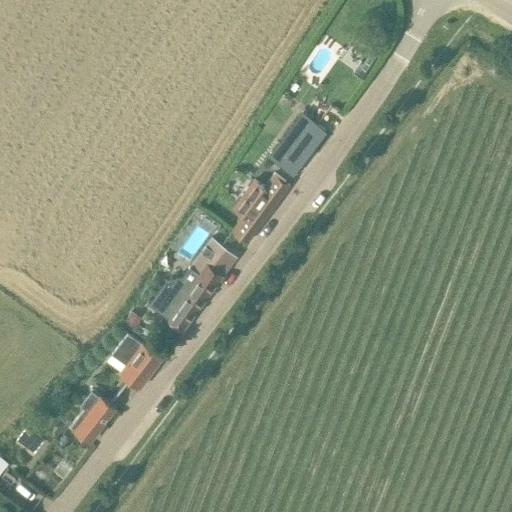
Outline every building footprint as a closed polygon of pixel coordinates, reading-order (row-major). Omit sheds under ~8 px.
[(363,77),(379,53),(373,49),(364,62),(362,61),(355,71),(363,77)] [(328,131),(304,110),(279,143),(286,148),(276,161),(293,175),(328,131)] [(290,184),(274,173),(264,186),(255,179),(235,206),(244,213),(232,230),(248,241),(290,184)] [(238,254),(212,235),(182,276),(166,278),(149,303),(183,329),(223,274),(238,254)] [(162,356),(128,331),(113,351),(128,362),(121,371),(140,386),(162,356)] [(127,379),(114,398),(125,406),(139,387),(127,379)] [(116,407),(111,403),(92,388),(80,404),(84,407),(70,425),(90,440),(116,407)]
